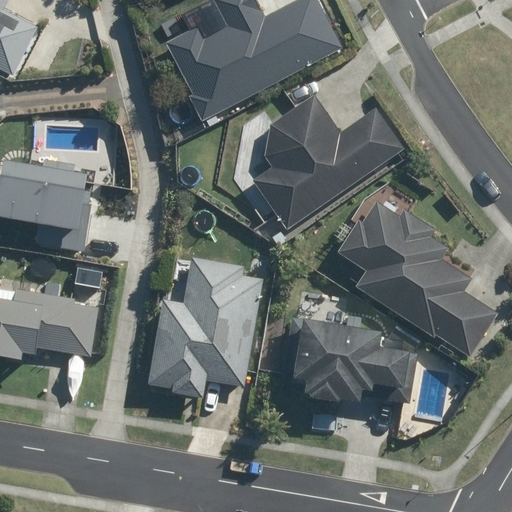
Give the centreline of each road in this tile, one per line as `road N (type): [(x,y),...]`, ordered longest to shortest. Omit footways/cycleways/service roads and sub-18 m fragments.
road 1 (residential): [(0,440),(398,511)]
road 2 (residential): [(511,169),(394,7)]
